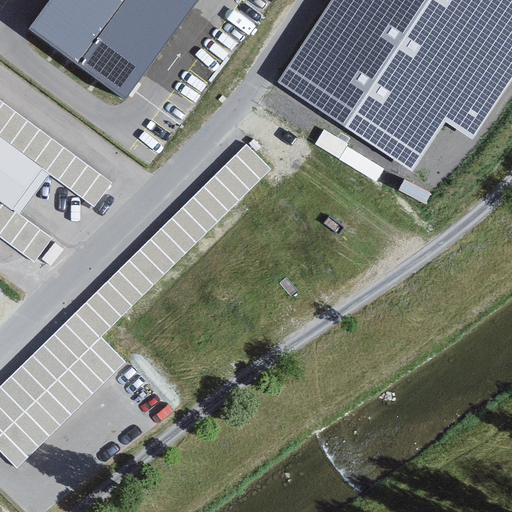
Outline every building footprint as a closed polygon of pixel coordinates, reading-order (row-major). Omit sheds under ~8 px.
[(197,0),(48,0),(31,25),(128,96),(197,0)] [(342,0),(289,91),(417,165),(445,117),(477,135),(511,75),(511,15),(486,0),(342,0)] [(0,195),(22,210),(47,171),(98,204),(116,176),(22,116),(9,137),(0,130),(0,195)] [(247,139),(0,383),(0,447),(19,466),(128,358),(104,333),(274,166),(247,139)] [(0,231),(38,258),(53,236),(0,199),(0,231)]
